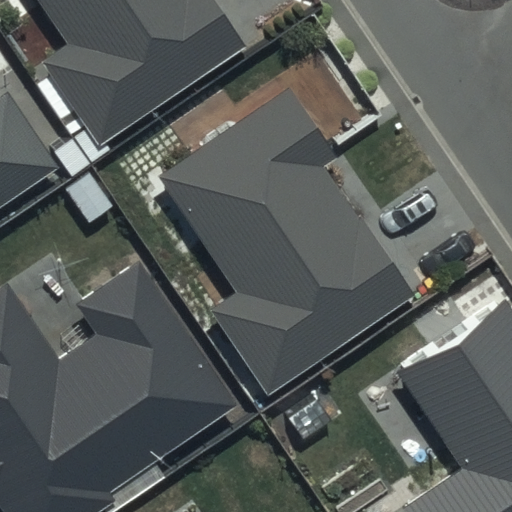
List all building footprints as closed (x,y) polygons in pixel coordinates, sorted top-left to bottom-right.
[(37,0),(68,45),(45,61),(99,140),(243,43),(213,0),(37,0)] [(337,156),(288,85),(154,177),(236,295),(212,311),(269,393),(412,293),(324,166),(337,156)] [(0,207),(60,167),(9,92),(0,97),(0,207)] [(227,389),(127,243),(67,284),(89,317),(53,342),(0,264),(0,503),(6,511),(66,511),(108,484),(102,475),(227,389)] [(511,511),(511,307),(503,295),(396,368),(465,468),(404,509),(405,511),(511,511)]
